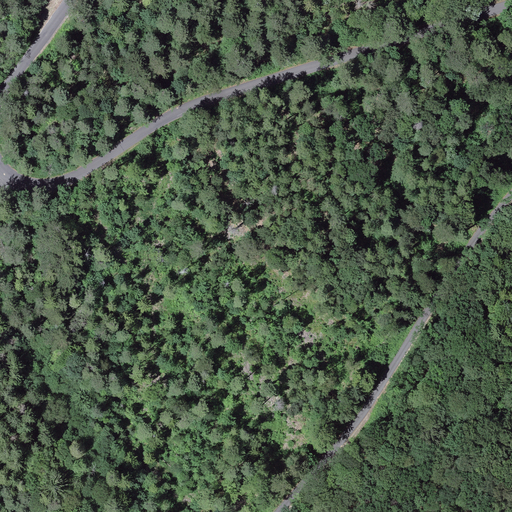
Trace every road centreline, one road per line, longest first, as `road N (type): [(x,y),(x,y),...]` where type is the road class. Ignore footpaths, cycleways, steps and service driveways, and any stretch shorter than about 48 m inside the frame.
road 1 (unclassified): [(5,177),(60,184),(153,124),(224,95),(511,4)]
road 2 (unclassified): [(511,195),(358,421),(279,511)]
